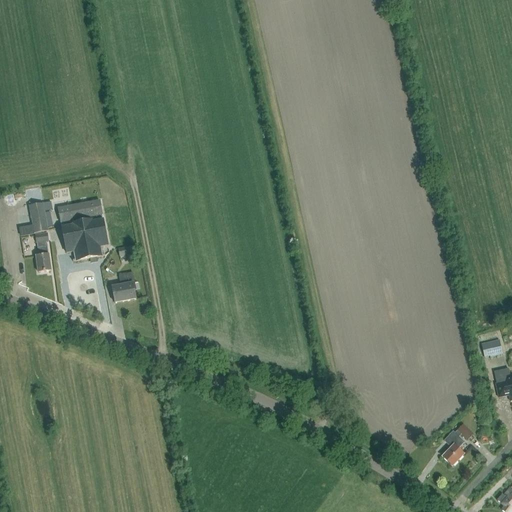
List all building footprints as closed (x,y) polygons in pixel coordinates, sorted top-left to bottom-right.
[(100,201),(58,209),(63,235),(62,235),(63,236),(65,242),(64,242),(64,243),(65,243),(67,254),(74,252),(75,261),(73,261),(73,262),(105,256),(105,255),(102,256),(101,247),(108,246),(106,235),(107,235),(107,234),(106,234),(105,228),(106,228),(105,227),(103,221),(102,216),(100,201)] [(52,211),(51,203),(43,204),(45,212),(52,211)] [(35,234),(48,232),(45,212),(43,204),(30,207),(35,234)] [(35,236),(37,244),(37,243),(46,242),(48,242),(47,234),(35,236)] [(48,255),(46,242),(37,243),(39,256),(36,257),(38,273),(51,271),(49,255),(48,255)] [(137,254),(135,247),(119,250),(120,258),(137,254)] [(119,276),(121,286),(112,288),(115,304),(136,300),(134,290),(136,290),(133,273),(119,276)] [(484,358),(502,354),(499,341),(481,345),(484,358)] [(511,380),(511,381),(508,370),(494,373),(497,385),(495,385),(498,398),(509,396),(510,402),(511,401),(511,380)] [(473,435),(463,426),(458,431),(467,441),(473,435)] [(464,443),(453,432),(444,442),(451,449),(443,458),(452,467),(463,455),(458,450),(464,443)] [(511,511),(511,487),(511,489),(510,488),(504,496),(502,495),(497,501),(505,507),(502,511),(503,511),(511,511)]
